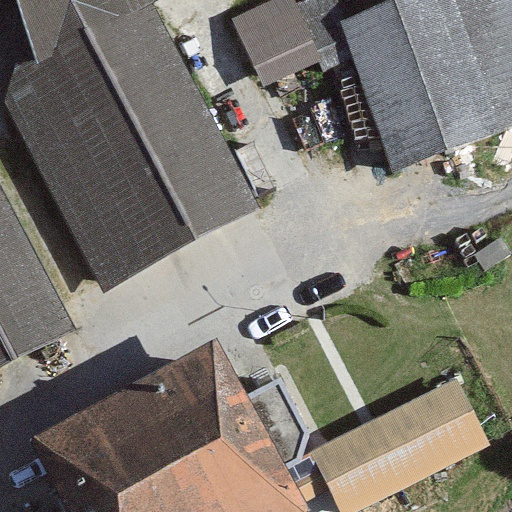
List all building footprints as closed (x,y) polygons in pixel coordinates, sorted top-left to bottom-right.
[(21,0),(45,63),(23,69),(12,111),(107,300),(268,217),(166,15),(195,0),(21,0)] [(511,0),(427,0),(351,28),(406,174),(511,135),(511,0)] [(0,162),(0,374),(84,333),(0,162)] [(313,511),(222,337),(30,448),(65,511),(313,511)] [(465,378),(319,451),(350,511),(374,511),(500,449),(465,378)]
